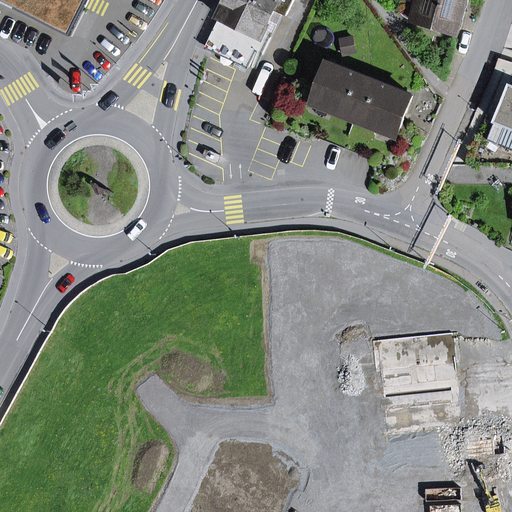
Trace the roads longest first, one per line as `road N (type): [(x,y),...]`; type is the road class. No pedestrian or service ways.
road 1 (residential): [(162,209),(316,202),(402,224)]
road 2 (residential): [(494,0),(402,224)]
road 3 (primary): [(0,374),(68,245)]
road 4 (residential): [(402,224),(455,246),(511,290)]
road 5 (primary): [(53,139),(35,169),(35,204),(68,245)]
